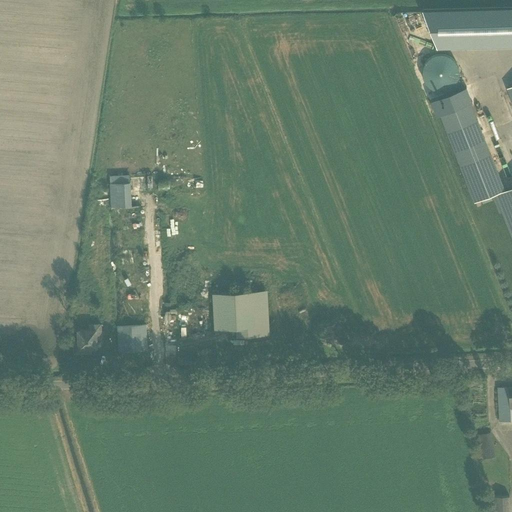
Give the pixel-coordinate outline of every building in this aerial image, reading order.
[(511,7),(449,9),(422,10),(423,11),(424,14),(434,40),(511,37),(511,7)] [(458,77),(459,75),(459,71),(459,69),(458,67),(458,65),(457,63),(456,61),(455,60),(453,58),(452,57),(450,56),(449,55),(447,54),(445,54),(443,53),(441,53),(439,53),(437,53),(435,54),(433,55),(432,55),(430,56),(428,57),(427,59),(426,60),(425,62),(424,64),(423,65),(422,67),(422,69),(422,71),(422,73),(422,75),(422,77),(423,79),(424,80),(425,82),(426,84),(427,85),(428,86),(430,88),(432,89),(434,89),(435,90),(437,90),(439,91),(441,91),(443,91),(445,90),(447,90),(449,89),(450,88),(452,87),(453,85),(455,84),(456,82),(457,81),(458,79),(458,77)] [(434,99),(430,100),(436,115),(439,114),(474,201),(494,193),(511,237),(511,185),(505,188),(471,101),(473,100),(467,86),(465,86),(434,99)] [(131,182),(111,183),(112,207),(131,206),(132,206),(131,182)] [(200,302),(195,189),(160,190),(164,303),(200,302)] [(261,290),(213,292),(215,329),(236,329),(237,336),(269,334),(268,308),(262,309),(261,290)] [(79,341),(74,341),(74,354),(87,353),(87,348),(97,347),(96,339),(101,339),(101,324),(93,325),(94,330),(78,330),(79,341)] [(146,324),(118,326),(119,352),(147,350),(146,324)] [(511,386),(498,387),(499,421),(511,420),(511,386)] [(477,435),(482,460),(496,457),(491,432),(477,435)] [(490,496),(490,511),(510,511),(510,496),(490,496)]
